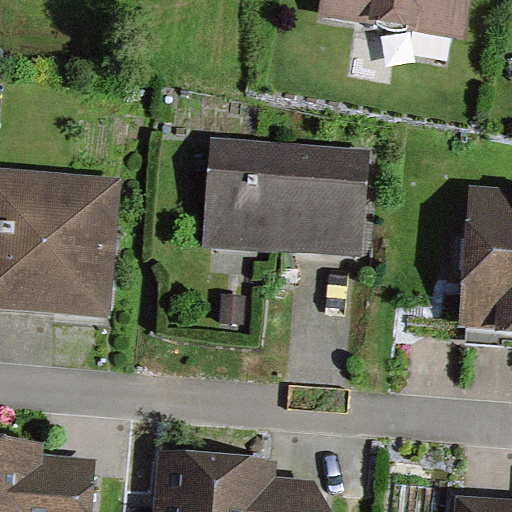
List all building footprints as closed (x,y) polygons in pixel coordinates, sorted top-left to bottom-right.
[(471,0),(322,0),(320,15),(465,41),(471,0)] [(370,159),(219,148),(212,248),(362,259),(370,159)] [(119,191),(0,182),(0,312),(109,321),(119,191)] [(511,187),(471,183),(464,331),(511,333),(511,187)] [(277,459),(161,451),(157,511),(333,511),(315,481),(277,480),(277,459)] [(39,456),(0,453),(0,511),(91,511),(93,491),(38,488),(39,456)] [(511,511),(511,498),(457,496),(456,511),(511,511)]
